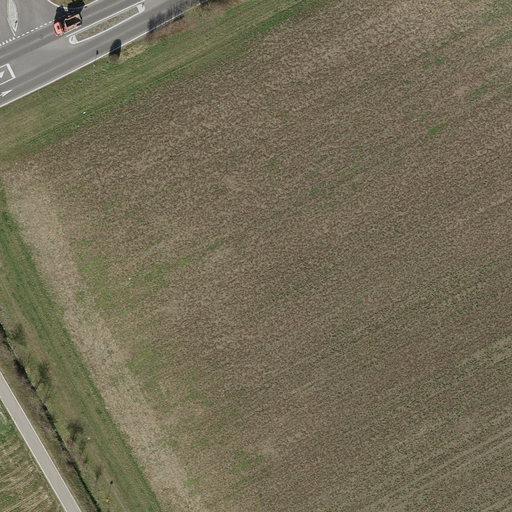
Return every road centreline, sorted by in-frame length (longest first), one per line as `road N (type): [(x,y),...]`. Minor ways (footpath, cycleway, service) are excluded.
road 1 (track): [(0,266),(133,511)]
road 2 (secondary): [(31,60),(156,0)]
